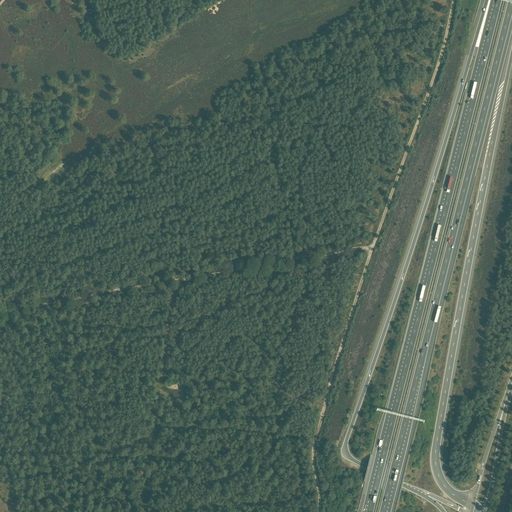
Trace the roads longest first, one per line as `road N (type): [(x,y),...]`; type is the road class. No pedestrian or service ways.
road 1 (motorway): [(485,0),(344,449),(359,465),(419,492)]
road 2 (track): [(453,0),(313,445),(318,511)]
road 3 (motorway): [(498,0),(369,511)]
road 4 (motorway): [(384,511),(511,10)]
road 5 (motorway): [(473,504),(443,485),(437,445),(511,54)]
road 6 (track): [(0,310),(373,244)]
